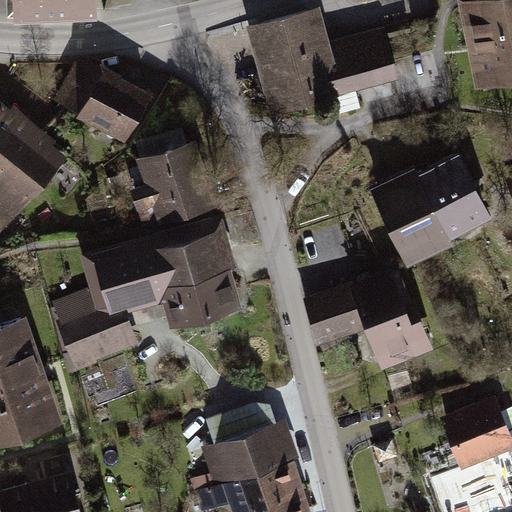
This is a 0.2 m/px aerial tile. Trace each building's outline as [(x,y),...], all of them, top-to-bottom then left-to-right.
[(17,0),(18,12),(93,8),(92,0),(17,0)] [(511,0),(488,0),(470,4),(484,79),(511,73),(511,0)] [(310,10),(259,23),(280,104),(331,91),(329,84),(352,78),(354,85),(392,74),(381,33),(321,49),(310,10)] [(78,62),(60,97),(126,134),(148,93),(88,60),(78,62)] [(0,102),(0,225),(61,156),(0,102)] [(150,223),(212,204),(192,141),(128,161),(131,172),(108,179),(113,194),(136,187),(141,203),(143,202),(150,223)] [(418,173),(380,191),(408,250),(446,231),(447,233),(485,213),(457,152),(418,171),(418,173)] [(94,250),(105,286),(111,308),(118,307),(143,300),(141,293),(165,286),(175,320),(236,303),(211,217),(94,250)] [(354,286),(306,300),(316,337),(367,318),(382,358),(426,341),(410,300),(405,302),(392,270),(354,284),(354,286)] [(111,308),(105,286),(56,305),(76,355),(130,334),(118,307),(111,308)] [(0,434),(55,416),(21,317),(0,323),(0,434)] [(493,397),(446,416),(463,459),(511,440),(493,397)] [(211,465),(217,481),(228,477),(259,467),(286,458),(275,426),(280,424),(279,419),(274,420),(274,419),(236,432),(231,415),(210,422),(223,461),(211,465)] [(396,452),(391,438),(376,444),(381,458),(396,452)] [(286,458),(259,467),(274,511),(305,511),(288,457),(286,458)] [(239,511),(274,511),(259,467),(228,477),(235,499),(239,511)] [(3,495),(7,511),(79,511),(70,477),(3,495)] [(235,499),(228,477),(217,481),(207,485),(214,507),(235,499)]
